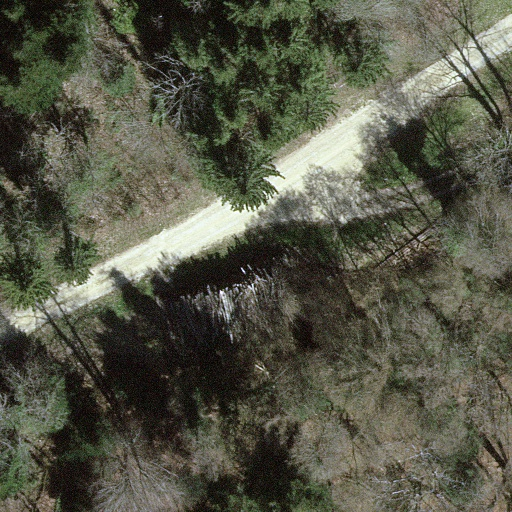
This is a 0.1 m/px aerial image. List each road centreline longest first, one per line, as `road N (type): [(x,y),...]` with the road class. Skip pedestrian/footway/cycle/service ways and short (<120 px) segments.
road 1 (track): [(511,16),(222,221),(0,318)]
road 2 (track): [(259,195),(317,206),(404,198),(511,155)]
